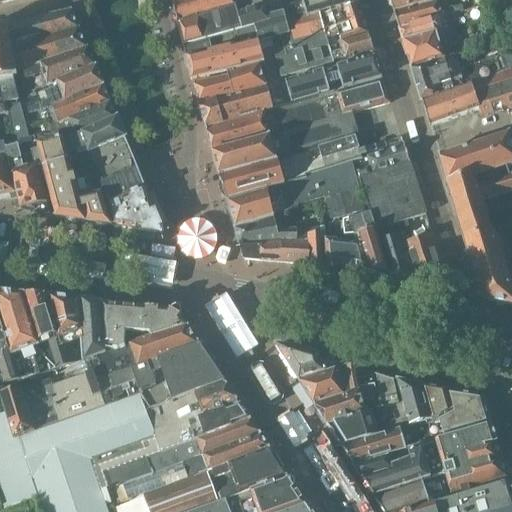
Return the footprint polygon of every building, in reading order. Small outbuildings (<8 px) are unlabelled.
[(180,0),(176,1),(175,1),(179,22),(236,7),(260,0),(180,0)] [(260,0),(236,7),(179,22),(185,47),(243,31),(256,28),(270,24),(269,18),(276,16),(288,12),(289,12),(284,0),(260,0)] [(185,47),(184,47),(187,58),(222,49),(258,40),(259,42),(270,39),(282,36),(288,57),(277,60),(282,78),(334,63),(332,55),(327,39),(325,31),(319,14),(358,3),(359,3),(357,0),(310,0),(302,3),(291,6),(294,16),(289,17),(288,12),(276,16),(269,18),(270,24),(256,28),(243,31),(185,47)] [(391,0),(395,13),(428,3),(438,0),(439,0),(391,0)] [(428,3),(395,13),(400,31),(443,17),(444,20),(455,17),(457,17),(455,13),(464,10),(462,5),(453,8),(452,7),(440,11),(438,0),(428,3)] [(498,1),(485,5),(488,15),(497,13),(501,10),(498,1)] [(358,3),(319,14),(325,31),(364,20),(358,3)] [(10,26),(13,47),(80,31),(72,12),(10,26)] [(443,17),(400,31),(404,42),(442,31),(458,27),(455,17),(444,20),(443,17)] [(364,20),(325,31),(327,39),(339,35),(341,42),(340,43),(340,44),(369,35),(364,20)] [(511,22),(511,20),(500,27),(507,39),(511,36),(511,22)] [(0,28),(0,79),(13,77),(17,76),(16,72),(13,47),(10,26),(0,28)] [(16,72),(20,70),(87,48),(80,31),(13,47),(16,72)] [(442,31),(404,42),(413,70),(450,58),(442,31)] [(342,52),(332,55),(334,63),(335,65),(375,54),(369,35),(340,44),(342,52)] [(282,36),(270,39),(277,60),(288,57),(282,36)] [(222,49),(187,58),(192,81),(222,73),(227,72),(235,70),(260,64),(265,63),(259,42),(258,40),(222,49)] [(87,48),(20,70),(24,80),(44,73),(48,85),(95,67),(89,54),(88,50),(87,48)] [(450,58),(413,70),(423,102),(448,94),(472,85),(482,81),(503,75),(498,59),(472,67),(466,65),(464,65),(461,54),(450,58)] [(376,58),(337,69),(344,90),(383,79),(376,58)] [(223,78),(194,86),(200,107),(267,87),(265,79),(269,77),(265,63),(260,64),(235,70),(227,72),(222,73),(223,78)] [(48,100),(39,104),(41,110),(48,108),(104,88),(95,67),(48,85),(43,87),(48,100)] [(448,94),(423,102),(431,127),(480,111),(482,117),(511,107),(511,71),(508,73),(503,75),(482,81),(472,85),(448,94)] [(324,73),(286,84),(292,105),(331,94),(324,73)] [(0,104),(7,103),(19,101),(13,77),(0,79),(0,104)] [(240,145),(213,153),(220,177),(221,177),(247,170),(276,161),(278,161),(327,147),(354,139),(347,116),(391,104),(383,80),(274,111),(264,114),(270,137),(240,145)] [(267,87),(200,107),(207,130),(234,122),(241,120),(264,114),(274,111),(267,87)] [(104,88),(48,108),(54,122),(49,123),(50,127),(110,103),(104,88)] [(110,103),(50,127),(53,134),(63,132),(64,136),(65,138),(65,139),(81,134),(117,120),(110,103)] [(39,104),(22,110),(24,117),(41,110),(39,104)] [(4,141),(5,144),(22,210),(55,219),(55,218),(38,145),(37,145),(35,138),(30,139),(26,125),(24,118),(24,117),(22,110),(21,105),(8,107),(14,139),(4,141)] [(207,130),(213,153),(240,145),(270,137),(264,114),(241,120),(234,122),(207,130)] [(65,138),(38,145),(55,218),(55,219),(112,227),(102,196),(143,182),(117,120),(81,134),(65,139),(65,138)] [(511,141),(510,135),(440,158),(444,170),(448,183),(456,209),(465,239),(466,241),(493,233),(500,240),(503,253),(509,273),(511,283),(511,260),(510,252),(505,236),(500,231),(511,227),(511,175),(510,176),(507,168),(511,166),(511,141)] [(247,170),(221,177),(228,202),(267,191),(286,187),(306,181),(305,178),(328,171),(354,162),(363,160),(356,138),(354,139),(327,147),(278,161),(276,161),(247,170)] [(0,199),(11,197),(12,202),(13,202),(14,208),(15,208),(21,210),(22,210),(5,144),(0,144),(0,199)] [(371,167),(357,172),(360,182),(411,164),(404,145),(368,157),(371,167)] [(267,191),(228,202),(236,228),(275,218),(274,215),(301,208),(300,206),(325,199),(343,194),(358,190),(363,188),(360,182),(357,172),(354,162),(328,171),(305,178),(306,181),(286,187),(267,191)] [(411,164),(360,182),(363,188),(371,214),(377,231),(397,225),(400,224),(406,222),(427,215),(411,164)] [(143,182),(102,196),(112,227),(158,233),(159,232),(159,231),(161,228),(162,229),(162,227),(143,182)] [(358,190),(343,194),(348,215),(364,210),(358,190)] [(343,194),(325,199),(330,220),(348,215),(343,194)] [(371,214),(344,222),(345,226),(346,237),(362,236),(364,244),(372,272),(390,274),(377,231),(371,214)] [(275,218),(236,228),(241,246),(309,244),(309,236),(319,235),(318,228),(298,230),(278,231),(275,218)] [(331,240),(326,240),(328,266),(332,267),(372,272),(364,244),(362,236),(346,237),(345,226),(344,222),(330,224),(331,240)] [(400,224),(397,225),(414,277),(447,281),(443,266),(435,241),(433,234),(414,241),(406,222),(400,224)] [(397,225),(377,231),(390,274),(414,277),(397,225)] [(493,233),(466,241),(466,243),(472,262),(484,302),(495,303),(511,305),(511,283),(509,273),(503,253),(500,240),(493,233)] [(309,244),(241,246),(245,257),(250,261),(328,266),(326,240),(325,234),(319,235),(309,236),(309,244)] [(0,319),(10,352),(0,355),(0,376),(3,386),(20,381),(41,375),(32,348),(41,345),(25,296),(25,295),(24,295),(0,293),(0,319)] [(25,296),(41,345),(32,348),(41,375),(50,372),(59,370),(49,339),(48,339),(46,333),(56,329),(47,298),(25,296)] [(56,329),(46,333),(48,339),(49,339),(81,326),(80,302),(77,302),(71,301),(71,302),(63,300),(48,298),(47,298),(56,329)] [(81,326),(49,339),(59,370),(84,362),(106,354),(103,305),(80,302),(81,326)] [(88,374),(53,386),(57,398),(53,400),(61,423),(112,405),(108,392),(114,390),(110,379),(199,346),(199,345),(198,346),(193,337),(193,336),(192,336),(188,328),(187,327),(181,317),(181,316),(182,315),(182,314),(182,312),(181,311),(181,310),(180,309),(179,309),(177,308),(176,308),(175,309),(174,309),(173,310),(172,311),(172,312),(171,312),(172,311),(170,311),(170,312),(159,311),(159,310),(158,310),(158,311),(148,310),(147,310),(143,310),(143,309),(116,307),(103,305),(106,354),(84,362),(88,374)] [(0,394),(6,415),(14,441),(61,423),(53,400),(57,398),(53,386),(51,380),(22,388),(20,381),(3,386),(0,376),(0,355),(10,352),(0,319),(0,394)] [(114,390),(108,392),(112,405),(140,395),(150,411),(172,403),(172,404),(174,403),(174,402),(188,398),(189,399),(190,399),(189,398),(195,396),(195,397),(196,397),(197,396),(224,385),(225,386),(226,386),(200,348),(199,346),(110,379),(114,390)] [(278,346),(276,347),(281,355),(297,379),(299,382),(324,374),(337,369),(340,363),(319,356),(278,346)] [(324,374),(299,382),(300,383),(314,406),(315,407),(359,392),(355,369),(347,366),(343,364),(340,363),(337,369),(324,374)] [(355,369),(359,392),(315,407),(327,426),(384,408),(379,392),(376,392),(372,374),(355,369)] [(384,408),(399,403),(393,381),(375,375),(379,392),(384,408)] [(402,401),(409,426),(410,426),(416,424),(423,444),(433,441),(429,430),(432,429),(431,421),(423,387),(397,382),(402,401)] [(6,415),(0,416),(0,499),(4,511),(40,498),(44,511),(108,511),(102,493),(125,485),(153,476),(147,460),(169,452),(186,446),(251,423),(247,418),(235,400),(226,386),(225,386),(224,385),(197,396),(196,397),(195,397),(195,396),(189,398),(190,399),(189,399),(188,398),(174,402),(174,403),(172,404),(172,403),(150,411),(140,395),(112,405),(61,423),(14,441),(6,415)] [(423,387),(431,421),(432,429),(441,426),(438,417),(451,413),(445,391),(423,387)] [(433,441),(492,426),(483,398),(445,391),(451,413),(438,417),(441,426),(432,429),(429,430),(433,441)] [(399,403),(384,408),(327,426),(341,448),(379,434),(380,437),(409,426),(402,401),(399,403)] [(169,452),(147,460),(153,476),(184,464),(260,437),(251,423),(186,446),(169,452)] [(406,449),(423,444),(416,424),(410,426),(409,426),(380,437),(379,434),(341,448),(354,467),(406,449)] [(440,460),(445,476),(450,495),(503,481),(508,479),(492,426),(433,441),(440,461),(440,460)] [(260,437),(184,464),(190,481),(270,452),(260,437)] [(440,461),(433,441),(423,444),(406,449),(409,459),(394,464),(396,469),(363,480),(374,498),(423,483),(445,476),(440,460),(440,461)] [(409,459),(406,449),(354,467),(363,480),(396,469),(394,464),(409,459)] [(131,504),(117,509),(118,511),(197,511),(226,502),(288,479),(277,462),(270,452),(190,481),(131,502),(131,504)] [(153,476),(125,485),(131,502),(190,481),(184,464),(153,476)] [(226,502),(197,511),(293,511),(306,507),(295,490),(288,479),(226,502)] [(423,483),(374,498),(383,511),(408,511),(429,505),(446,499),(442,489),(440,481),(424,486),(423,483)] [(510,481),(410,511),(511,511),(511,490),(510,483),(510,481)]
